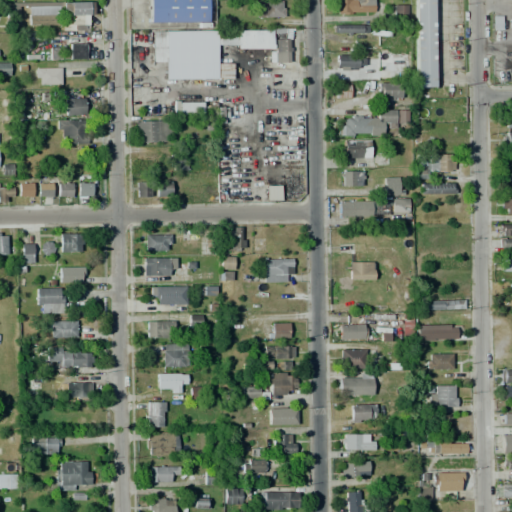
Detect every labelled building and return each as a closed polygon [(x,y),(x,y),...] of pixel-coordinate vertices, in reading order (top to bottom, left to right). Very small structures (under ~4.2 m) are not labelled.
[(206,0),(207,23),(147,23),(147,0),(206,0)] [(282,0),(283,17),(255,17),(254,1),(282,0)] [(325,0),(372,0),(373,13),(325,13),(325,0)] [(432,0),(434,87),(415,87),(412,0),(432,0)] [(92,31),(64,32),(64,2),(91,1),(92,31)] [(405,4),(406,17),(392,17),(392,5),(405,4)] [(56,19),(62,19),(62,25),(26,25),(26,14),(56,14),(56,19)] [(366,24),(366,33),(334,33),(334,25),(366,24)] [(271,29),(271,46),(217,47),(216,30),(271,29)] [(184,38),(184,55),(145,56),(145,39),(184,38)] [(272,39),(289,39),(289,62),(272,62),(272,39)] [(68,44),(85,44),(85,60),(47,60),(47,48),(59,48),(59,53),(68,53),(68,44)] [(362,54),(363,68),(334,69),(334,54),(362,54)] [(163,80),(163,58),(216,58),(217,79),(163,80)] [(0,63),(9,63),(9,76),(0,76),(0,63)] [(59,68),(59,85),(33,85),(33,68),(59,68)] [(399,83),(400,100),(384,100),(384,91),(376,92),(376,83),(399,83)] [(348,84),(349,98),(334,98),(334,84),(348,84)] [(83,97),(84,115),(64,116),(63,98),(83,97)] [(177,103),(178,116),(201,115),(201,103),(177,103)] [(407,110),(406,127),(375,127),(375,110),(407,110)] [(511,148),(504,148),(503,113),(511,112),(511,148)] [(369,116),(370,136),(342,136),(341,116),(369,116)] [(84,119),(84,144),(65,144),(65,136),(55,136),(55,120),(84,119)] [(166,121),(166,142),(134,142),(134,121),(166,121)] [(369,140),(369,158),(339,158),(338,141),(369,140)] [(187,154),(187,171),(165,172),(164,154),(187,154)] [(394,166),(374,166),(374,155),(393,154),(394,166)] [(423,162),(423,154),(452,154),(452,171),(433,170),(433,178),(413,178),(414,162),(423,162)] [(360,170),(360,186),(339,186),(339,171),(360,170)] [(511,173),(511,194),(502,194),(502,173),(511,173)] [(400,196),(382,196),(382,177),(399,176),(400,196)] [(149,181),(149,197),(134,197),(134,181),(149,181)] [(171,198),(153,198),(153,181),(171,181),(171,198)] [(32,182),(32,196),(17,196),(17,182),(32,182)] [(76,182),(91,183),(90,196),(76,196),(76,182)] [(5,203),(0,203),(0,183),(1,183),(1,187),(13,187),(13,197),(5,197),(5,203)] [(51,183),(51,197),(37,197),(36,183),(51,183)] [(71,183),(71,197),(56,197),(56,183),(71,183)] [(453,183),(453,194),(419,194),(419,183),(453,183)] [(264,186),(279,185),(279,192),(280,200),(265,201),(265,193),(264,186)] [(511,196),(511,214),(499,214),(499,196),(511,196)] [(391,199),(391,213),(407,213),(407,199),(391,199)] [(363,201),(363,217),(336,217),(336,201),(363,201)] [(511,224),(511,236),(498,236),(498,224),(511,224)] [(243,252),(225,252),(224,227),(242,227),(243,252)] [(58,253),(58,234),(80,234),(80,253),(58,253)] [(169,234),(169,251),(144,251),(143,234),(169,234)] [(511,239),(511,250),(500,250),(500,239),(511,239)] [(32,263),(20,263),(19,243),(32,243),(32,263)] [(51,243),(45,243),(45,248),(40,248),(40,254),(50,254),(51,243)] [(497,252),(511,252),(511,279),(497,279),(497,252)] [(232,257),(219,257),(219,269),(232,270),(232,257)] [(167,258),(167,276),(141,276),(141,258),(167,258)] [(290,258),(291,282),(262,283),(261,259),(290,258)] [(372,261),(372,280),(347,280),(347,262),(372,261)] [(82,267),(82,283),(57,283),(57,267),(82,267)] [(185,286),(185,304),(153,304),(153,286),(185,286)] [(61,287),(61,313),(34,313),(34,288),(61,287)] [(511,289),(511,304),(501,305),(500,289),(511,289)] [(463,299),(463,308),(423,310),(423,301),(463,299)] [(412,338),(401,339),(400,314),(412,314),(412,338)] [(75,321),(75,337),(44,337),(44,321),(75,321)] [(172,321),(173,338),(145,339),(144,322),(172,321)] [(287,322),(288,338),(266,338),(266,323),(287,322)] [(364,324),(365,339),(337,339),(337,324),(364,324)] [(454,327),(455,340),(416,340),(415,327),(454,327)] [(187,343),(187,366),(161,367),(161,344),(187,343)] [(292,345),(293,360),(258,361),(258,346),(292,345)] [(91,357),(91,367),(54,367),(54,357),(45,358),(45,348),(81,347),(81,357),(91,357)] [(364,349),(364,367),(339,367),(338,349),(364,349)] [(451,353),(451,369),(424,370),(424,353),(451,353)] [(289,362),(276,362),(277,371),(289,370),(289,362)] [(511,369),(511,383),(502,383),(503,369),(511,369)] [(184,373),(185,392),(155,392),(155,374),(184,373)] [(294,373),(294,393),(266,394),(265,374),(294,373)] [(371,374),(371,394),(337,395),(336,374),(371,374)] [(26,377),(37,377),(37,387),(48,387),(48,397),(27,398),(26,377)] [(89,382),(90,396),(59,397),(59,383),(89,382)] [(455,385),(455,407),(428,407),(428,386),(455,385)] [(511,386),(511,400),(502,401),(502,386),(511,386)] [(245,398),(257,398),(257,387),(245,387),(245,398)] [(164,427),(146,428),(146,402),(163,401),(164,427)] [(375,404),(375,421),(348,422),(348,404),(375,404)] [(295,408),(295,424),(267,424),(266,409),(295,408)] [(511,413),(511,424),(501,425),(501,413),(511,413)] [(176,431),(177,454),(145,455),(144,432),(176,431)] [(341,433),(371,433),(372,450),(341,451),(341,433)] [(293,434),(293,453),(271,453),(271,434),(293,434)] [(511,434),(511,454),(500,455),(499,435),(511,434)] [(58,437),(58,454),(30,455),(29,438),(58,437)] [(464,443),(464,453),(430,454),(430,443),(464,443)] [(511,456),(511,473),(510,473),(510,465),(501,465),(501,457),(511,456)] [(262,459),(262,474),(241,474),(240,460),(262,459)] [(89,461),(89,489),(55,489),(54,461),(89,461)] [(367,461),(367,476),(339,476),(339,462),(367,461)] [(176,466),(177,474),(166,474),(166,482),(145,482),(145,466),(176,466)] [(215,471),(216,485),(203,485),(202,471),(215,471)] [(461,472),(461,491),(430,491),(430,472),(461,472)] [(0,489),(12,489),(12,475),(0,474),(0,489)] [(511,485),(511,497),(498,497),(498,485),(511,485)] [(239,488),(239,504),(222,504),(222,488),(239,488)] [(416,498),(428,498),(429,489),(417,488),(416,498)] [(365,490),(365,511),(343,511),(343,491),(365,490)] [(296,492),(296,508),(257,509),(257,492),(296,492)] [(174,497),(174,511),(146,511),(146,498),(174,497)] [(207,497),(208,508),(191,509),(191,498),(207,497)]
